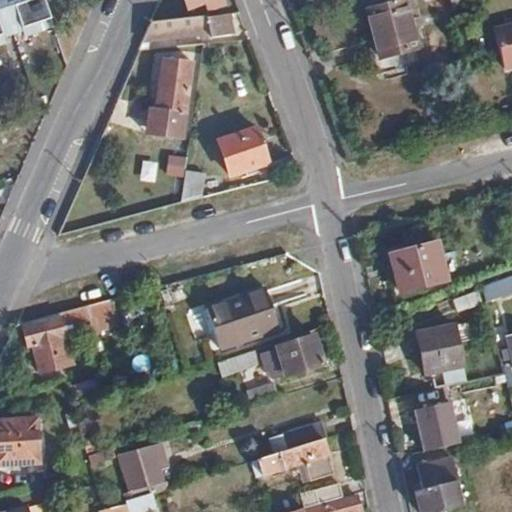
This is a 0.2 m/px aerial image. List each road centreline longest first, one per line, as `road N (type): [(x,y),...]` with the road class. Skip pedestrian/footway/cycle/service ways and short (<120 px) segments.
road 1 (residential): [(10,272),(35,273),(333,203)]
road 2 (residential): [(394,511),(333,203)]
road 3 (tertiary): [(131,0),(10,272)]
road 4 (residential): [(333,203),(260,0)]
road 5 (residential): [(333,203),(511,159)]
